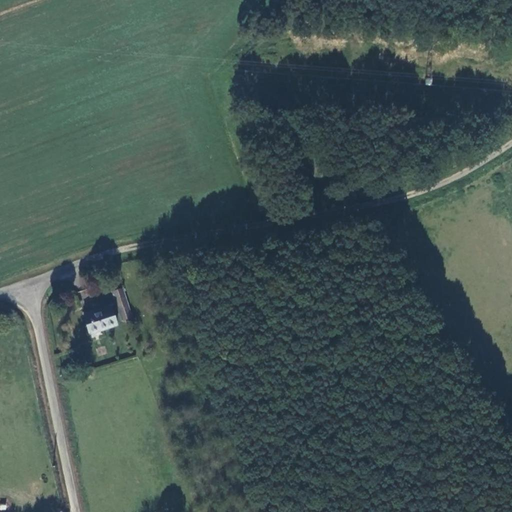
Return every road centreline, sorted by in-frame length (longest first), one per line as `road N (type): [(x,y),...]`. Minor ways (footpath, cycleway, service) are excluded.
road 1 (unclassified): [(511,145),(407,194),(118,254),(27,288)]
road 2 (unclassified): [(75,511),(27,288)]
